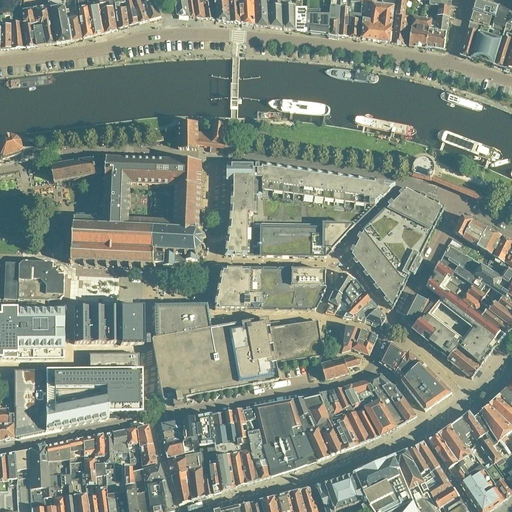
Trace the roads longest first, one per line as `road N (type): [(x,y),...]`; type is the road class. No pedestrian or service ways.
road 1 (residential): [(0,449),(363,375),(458,202)]
road 2 (residential): [(172,35),(450,65)]
road 3 (residential): [(0,62),(172,35)]
